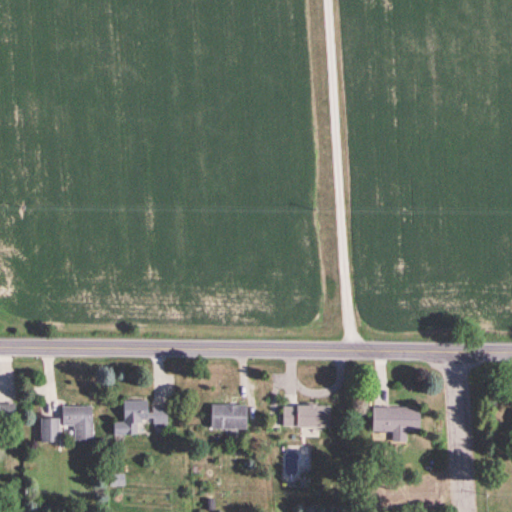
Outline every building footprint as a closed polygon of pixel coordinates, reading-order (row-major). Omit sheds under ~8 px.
[(114,433),(113,420),(123,420),(123,398),(146,398),(147,410),(152,410),(152,405),(159,405),(166,405),(166,425),(154,425),(153,415),(148,415),(148,417),(141,418),(141,421),(137,421),(137,433),(114,433)] [(14,401),(15,421),(0,421),(0,402),(4,402),(14,401)] [(282,423),(282,404),(296,404),(296,403),(308,403),(308,401),(316,401),(316,403),(329,403),(329,424),(282,423)] [(210,402),(210,427),(245,427),(246,402),(210,402)] [(61,404),(62,423),(73,423),(73,438),(92,437),(91,403),(61,404)] [(372,405),(372,429),(391,429),(391,440),(405,440),(405,429),(419,429),(419,406),(381,405),(372,405)] [(40,415),(40,439),(59,439),(59,415),(50,415),(40,415)] [(205,498),(206,508),(214,507),(213,497),(205,498)]
